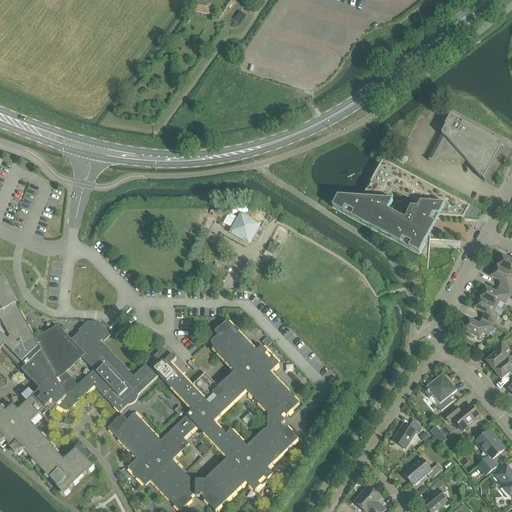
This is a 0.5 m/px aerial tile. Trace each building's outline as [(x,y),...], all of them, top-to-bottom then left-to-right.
[(194,2),(192,12),(208,16),(210,5),(194,2)] [(240,12),(234,21),(240,25),(246,17),(240,12)] [(428,161),(428,162),(467,164),(480,178),(485,183),(485,182),(483,180),(491,165),(496,155),(497,156),(502,146),(502,145),(499,143),(498,144),(475,131),(450,118),(445,128),(448,130),(444,137),(442,134),(441,135),(444,137),(431,161),(428,161)] [(463,219),(469,207),(382,161),(362,200),(337,199),(332,210),(419,256),(440,217),(463,219)] [(233,205),(233,213),(248,212),(248,205),(233,205)] [(240,214),(229,234),(249,246),(261,226),(240,214)] [(271,243),(268,248),(274,251),(277,246),(271,243)] [(511,262),(502,257),(496,267),(511,275),(511,262)] [(501,283),(498,289),(510,295),(511,290),(511,282),(510,282),(511,279),(511,275),(496,267),(491,278),(501,283)] [(211,344),(211,345),(211,346),(212,346),(214,349),(213,350),(235,374),(218,389),(205,375),(192,388),(171,366),(175,362),(176,361),(176,360),(176,359),(176,358),(175,357),(174,357),(174,356),(173,356),(172,356),(172,357),(171,357),(163,349),(133,378),(100,343),(106,337),(99,330),(93,330),(93,328),(87,328),(81,334),(79,331),(79,332),(80,333),(70,342),(62,334),(58,330),(55,331),(45,336),(36,341),(35,342),(17,308),(16,306),(18,304),(16,299),(4,278),(2,279),(0,276),(0,350),(1,350),(7,356),(31,381),(34,384),(40,391),(35,396),(29,390),(25,394),(21,398),(27,404),(18,412),(15,408),(13,406),(6,413),(0,406),(0,447),(5,443),(19,457),(24,452),(52,481),(53,480),(59,486),(57,488),(65,497),(71,491),(70,490),(87,473),(88,474),(94,468),(87,461),(91,457),(89,455),(86,452),(81,446),(64,462),(54,451),(55,450),(37,431),(30,425),(41,414),(44,416),(45,415),(48,412),(50,415),(57,408),(57,407),(64,411),(65,411),(66,412),(67,412),(68,412),(68,411),(69,411),(70,411),(73,407),(77,404),(94,387),(119,414),(127,407),(128,407),(129,406),(131,406),(132,406),(133,405),(134,405),(135,404),(135,403),(136,402),(137,401),(137,400),(138,399),(138,398),(138,397),(138,396),(159,377),(192,412),(160,442),(135,415),(128,421),(122,415),(108,429),(137,460),(128,469),(136,477),(135,478),(136,479),(137,478),(145,487),(151,482),(179,511),(180,511),(186,506),(193,500),(191,498),(194,495),(195,495),(201,496),(203,496),(206,498),(203,500),(210,507),(214,511),(217,511),(246,484),(255,493),(264,485),(265,486),(266,485),(265,484),(273,476),(268,470),(299,441),(288,430),(286,428),(284,430),(282,427),(282,426),(282,420),(282,418),(285,416),(287,418),(299,405),(270,375),(279,366),(271,358),(272,356),(271,355),(270,357),(262,348),(256,353),(227,322),(214,334),(218,338),(212,343),(211,344)] [(485,289),(480,299),(497,308),(500,303),(504,305),(510,295),(498,289),(495,294),(485,289)] [(484,315),(481,320),(493,327),(498,316),(493,314),(497,308),(480,299),(474,310),(484,315)] [(487,337),(493,327),(481,320),(478,326),(468,320),(463,331),(480,340),(483,334),(487,337)] [(486,363),(494,372),(509,360),(505,355),(509,351),(502,342),(491,351),(495,355),(486,363)] [(511,363),(509,360),(494,372),(502,381),(510,374),(511,375),(511,363)] [(425,394),(430,400),(433,397),(439,405),(436,408),(441,413),(452,403),(448,399),(457,392),(443,375),(426,389),(427,391),(427,392),(425,394)] [(480,419),(470,406),(461,413),(456,408),(444,418),(449,424),(453,421),(463,433),(480,419)] [(419,435),(422,431),(414,421),(409,428),(404,425),(392,443),(405,451),(416,434),(419,435)] [(436,429),(430,434),(433,437),(439,432),(436,429)] [(491,462),(505,450),(490,432),(475,443),(489,459),(478,468),(486,477),(497,468),(491,462)] [(426,434),(421,438),(425,443),(430,439),(426,434)] [(403,475),(413,488),(427,476),(431,481),(443,471),(438,466),(431,472),(421,460),(403,475)] [(495,477),(503,486),(502,487),(511,498),(511,473),(507,467),(495,477)] [(434,495),(423,503),(429,511),(434,511),(447,502),(438,492),(443,487),(439,482),(430,490),(434,495)] [(384,511),(385,511),(377,504),(381,499),(368,488),(355,504),(364,511),(384,511)]
